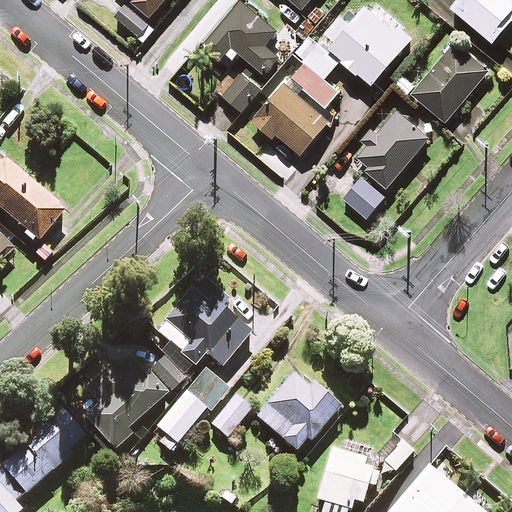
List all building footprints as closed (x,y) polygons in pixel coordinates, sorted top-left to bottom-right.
[(132,0),(132,1),(152,18),(166,0),(132,0)] [(280,31),(241,0),(206,44),(224,59),(227,56),(234,61),(238,56),(266,79),(282,59),(268,47),(280,31)] [(312,0),(288,0),(303,12),(312,0)] [(511,21),(511,0),(460,0),(452,10),(492,44),(511,21)] [(155,31),(127,6),(116,18),(144,43),(155,31)] [(393,31),(365,8),(350,25),(341,17),(325,35),(335,44),(329,51),(371,87),(413,38),(398,25),(393,31)] [(488,73),(455,45),(412,95),(446,124),(488,73)] [(340,64),(322,47),(292,78),(325,110),(341,93),(326,79),(340,64)] [(261,91),(242,74),(223,96),(242,113),(261,91)] [(330,122),(287,84),(253,124),(273,142),(277,137),(300,157),(330,122)] [(429,139),(397,112),(358,160),(373,172),(370,175),(388,190),(429,139)] [(0,208),(27,231),(23,235),(32,242),(35,239),(39,242),(65,211),(0,156),(0,208)] [(385,198),(361,179),(343,200),(367,220),(385,198)] [(231,302),(206,278),(157,330),(160,333),(150,343),(163,355),(150,369),(173,390),(206,355),(221,369),(251,337),(223,310),(231,302)] [(102,379),(112,390),(110,393),(104,398),(96,390),(77,408),(115,450),(133,433),(129,429),(169,393),(142,363),(131,374),(120,362),(102,379)] [(206,369),(156,428),(167,437),(160,445),(169,453),(207,408),(211,412),(230,389),(206,369)] [(257,418),(297,452),(306,442),(309,445),(340,407),(296,371),(257,418)] [(251,409),(236,396),(212,426),(228,438),(251,409)] [(85,437),(61,408),(0,459),(0,464),(7,473),(0,478),(0,511),(19,511),(22,510),(16,503),(72,455),(69,451),(85,437)] [(413,452),(402,443),(384,462),(395,472),(413,452)] [(372,471),(373,467),(365,465),(367,459),(333,449),(318,499),(324,501),(321,511),(348,511),(352,501),(362,504),(367,487),(374,489),(379,473),(372,471)]
